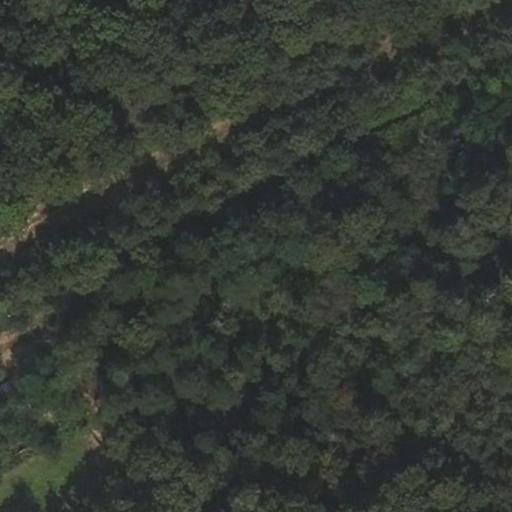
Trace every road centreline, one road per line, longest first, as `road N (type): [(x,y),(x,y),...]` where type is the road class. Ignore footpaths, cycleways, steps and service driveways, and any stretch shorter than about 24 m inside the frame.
road 1 (track): [(0,345),(273,178),(511,60)]
road 2 (track): [(511,0),(460,16),(259,111),(0,262)]
